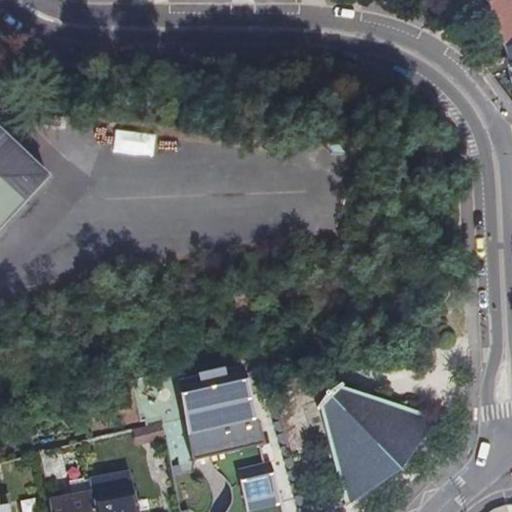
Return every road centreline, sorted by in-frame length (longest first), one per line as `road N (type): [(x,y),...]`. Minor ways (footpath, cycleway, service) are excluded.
road 1 (residential): [(18,0),(76,26),(372,39),(446,77),(474,108),(492,149)]
road 2 (residential): [(492,149),(504,436)]
